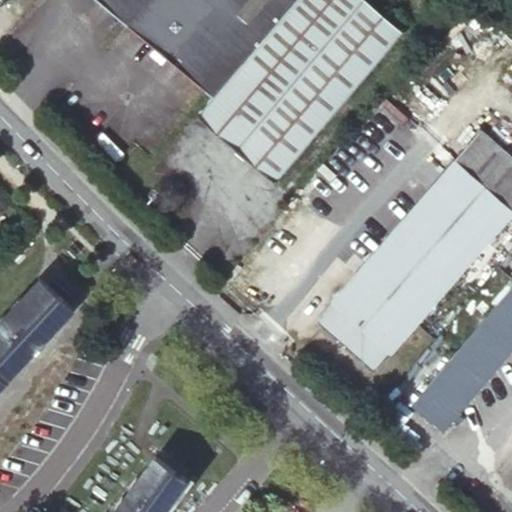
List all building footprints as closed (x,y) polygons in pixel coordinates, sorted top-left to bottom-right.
[(198,83),(268,0),(100,0),(148,40),(160,50),(198,83)] [(374,9),(363,0),(268,0),(198,83),(209,93),(196,109),(273,176),(397,29),(386,19),(374,9)] [(374,9),(386,19),(392,12),(380,2),(374,9)] [(153,59),(160,50),(148,40),(140,49),(153,59)] [(313,320),(373,372),(511,214),(511,155),(481,128),(313,320)] [(44,345),(74,315),(43,283),(0,327),(0,389),(34,355),(37,358),(47,347),(44,345)] [(511,349),(511,287),(412,405),(443,431),(452,420),(457,424),(463,418),(458,414),(511,349)] [(165,511),(188,481),(155,456),(113,511),(165,511)] [(493,511),(480,499),(469,510),(471,511),(493,511)]
